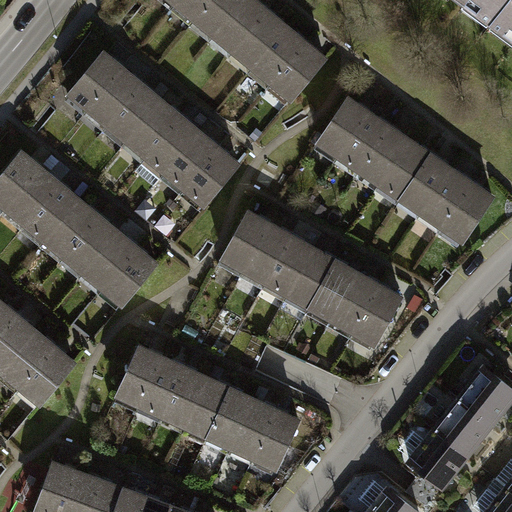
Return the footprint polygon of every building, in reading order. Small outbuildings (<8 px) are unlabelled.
[(326,59),(256,0),(166,0),(287,104),(326,59)] [(511,0),(473,0),(511,28),(511,0)] [(242,159),(104,44),(66,88),(204,204),(242,159)] [(353,94),(317,145),(456,244),(492,193),(353,94)] [(24,154),(0,181),(0,208),(115,309),(153,267),(24,154)] [(246,208),(217,262),(370,346),(400,293),(246,208)] [(86,362),(0,296),(0,374),(48,411),(86,362)] [(140,343),(116,395),(274,468),(298,415),(140,343)] [(427,474),(417,485),(434,501),(511,412),(511,386),(482,360),(401,452),(427,474)] [(202,511),(56,455),(33,511),(202,511)] [(511,511),(511,472),(479,511),(511,511)] [(434,511),(437,509),(394,475),(364,511),(434,511)]
